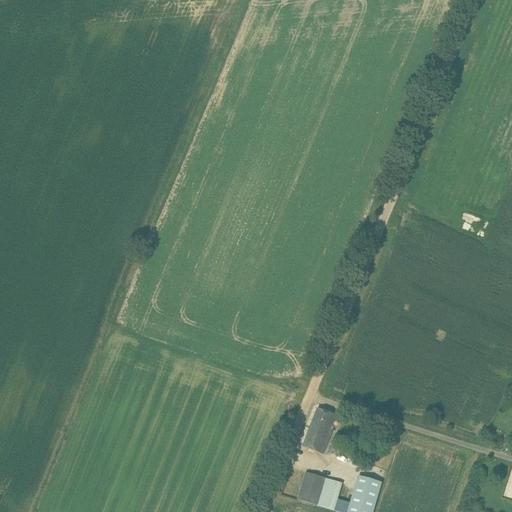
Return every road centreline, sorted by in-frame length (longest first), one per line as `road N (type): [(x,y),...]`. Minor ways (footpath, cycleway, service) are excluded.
road 1 (unclassified): [(311,380),(469,0)]
road 2 (unclassified): [(311,380),(511,450)]
road 3 (unclassified): [(257,511),(311,380)]
